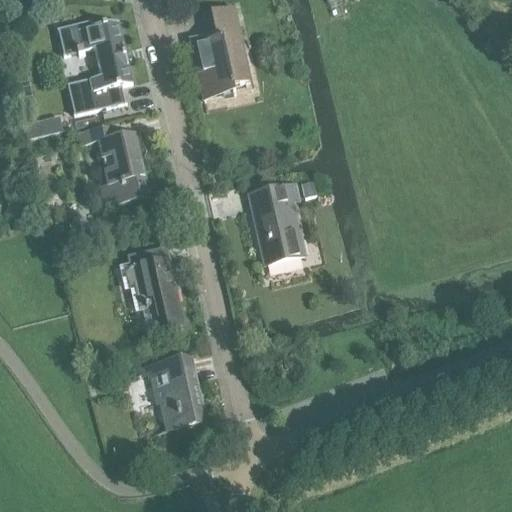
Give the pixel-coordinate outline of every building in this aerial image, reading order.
[(212,16),(218,43),(192,48),(205,105),(206,104),(205,100),(233,94),(234,98),(236,98),(235,89),(251,86),(234,11),(212,16)] [(123,90),(134,87),(126,56),(124,56),(120,41),(123,40),(121,34),(119,34),(117,27),(120,26),(119,25),(93,31),(92,25),(58,33),(65,61),(96,53),(102,80),(78,86),(85,117),(127,108),(123,90)] [(96,121),(76,126),(78,132),(98,128),(96,121)] [(106,213),(153,204),(143,163),(141,163),(139,156),(141,155),(137,138),(114,143),(112,131),(80,138),(83,151),(100,147),(109,188),(102,190),(106,213)] [(293,205),(298,204),(295,190),(251,200),(254,215),(259,214),(265,244),(261,245),(266,268),(305,259),(293,205)] [(171,333),(186,330),(172,269),(165,271),(164,265),(166,265),(163,252),(128,260),(131,271),(125,273),(129,289),(134,288),(140,311),(147,309),(151,325),(168,321),(171,333)] [(195,374),(193,361),(149,371),(141,373),(141,374),(137,375),(139,381),(148,379),(149,384),(152,384),(158,408),(161,407),(167,435),(204,426),(199,405),(202,405),(200,396),(198,396),(193,375),(195,374)]
